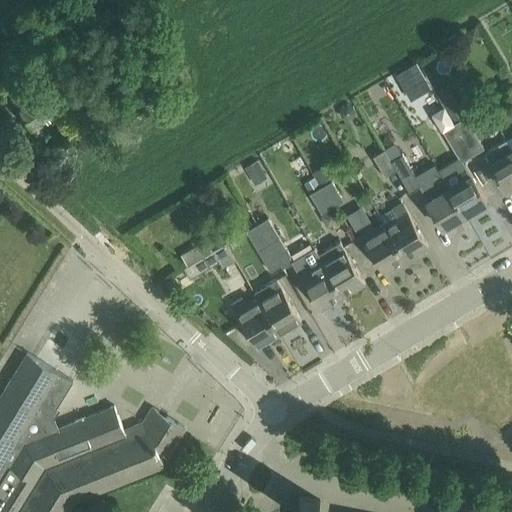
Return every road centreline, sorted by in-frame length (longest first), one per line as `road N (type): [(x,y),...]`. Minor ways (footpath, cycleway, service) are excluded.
road 1 (unclassified): [(273,415),(0,159)]
road 2 (unclassified): [(273,415),(511,270)]
road 3 (unclassified): [(201,511),(273,415)]
